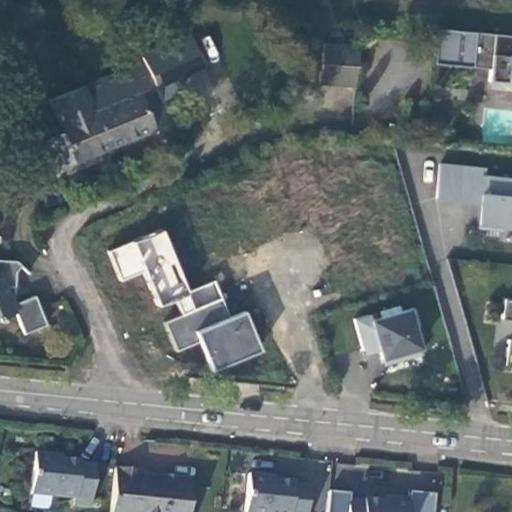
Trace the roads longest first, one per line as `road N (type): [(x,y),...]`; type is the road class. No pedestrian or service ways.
road 1 (residential): [(348,111),(213,153),(74,222),(65,251),(134,401)]
road 2 (unclassified): [(324,421),(134,401)]
road 3 (unclassified): [(511,440),(324,421)]
road 4 (residential): [(324,421),(266,260)]
road 5 (unclassified): [(134,401),(0,388)]
